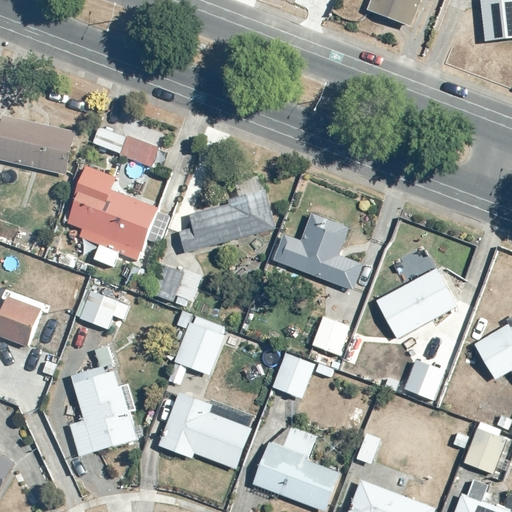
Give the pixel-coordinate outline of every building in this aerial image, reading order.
[(371,0),(368,9),(410,26),(420,0),(371,0)] [(511,0),(479,0),(484,42),(511,38),(511,0)] [(77,131),(5,115),(0,138),(0,160),(68,175),(77,131)] [(126,136),(100,126),(94,144),(120,154),(126,136)] [(160,145),(131,134),(123,156),(152,167),(160,145)] [(120,178),(91,166),(68,221),(82,227),(79,236),(139,261),(162,206),(116,187),(120,178)] [(267,190),(188,212),(192,226),(178,230),(186,257),(247,239),(251,256),(269,251),(264,234),(279,230),(267,190)] [(351,227),(313,213),(303,241),(285,235),(276,261),(355,290),(365,264),(340,255),(351,227)] [(200,276),(158,262),(148,294),(190,308),(200,276)] [(147,269),(133,264),(127,284),(141,288),(147,269)] [(460,305),(440,268),(379,302),(400,338),(460,305)] [(121,299),(88,287),(77,317),(110,329),(121,299)] [(0,336),(31,349),(46,312),(7,296),(0,312),(0,336)] [(352,324),(324,314),(313,346),(340,356),(352,324)] [(227,327),(193,316),(178,364),(212,375),(227,327)] [(511,322),(476,343),(497,379),(511,370),(511,322)] [(304,398),(312,376),(327,381),(331,368),(301,358),(286,353),(273,388),(304,398)] [(447,366),(416,356),(404,389),(436,400),(447,366)] [(143,421),(135,423),(118,368),(92,376),(91,372),(74,377),(87,420),(72,425),(82,457),(130,442),(148,437),(143,421)] [(211,400),(181,389),(161,446),(194,457),(195,455),(237,470),(254,424),(209,408),(211,400)] [(368,409),(350,402),(341,426),(358,433),(368,409)] [(318,435),(291,426),(284,446),(271,441),(255,484),(328,511),(342,472),(309,460),(318,435)] [(508,438),(481,427),(467,464),(494,474),(508,438)] [(382,437),(367,432),(358,460),(373,465),(382,437)] [(0,494),(21,459),(0,447),(0,494)] [(435,511),(437,507),(362,479),(350,511),(435,511)] [(511,511),(463,494),(456,511),(511,511)]
